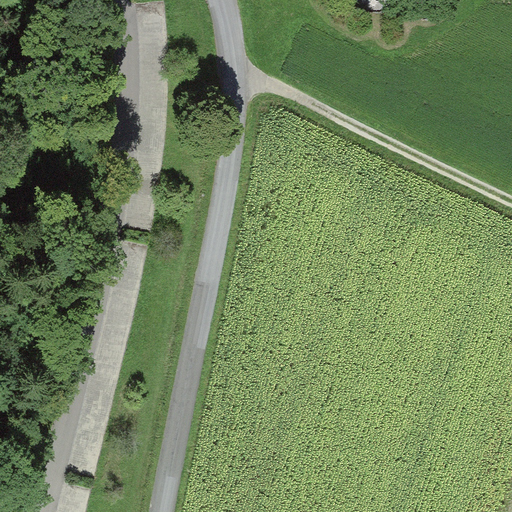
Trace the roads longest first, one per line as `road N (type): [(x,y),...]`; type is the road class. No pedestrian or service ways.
road 1 (unclassified): [(223,0),(238,74),(211,291),(167,511)]
road 2 (track): [(511,202),(238,74)]
